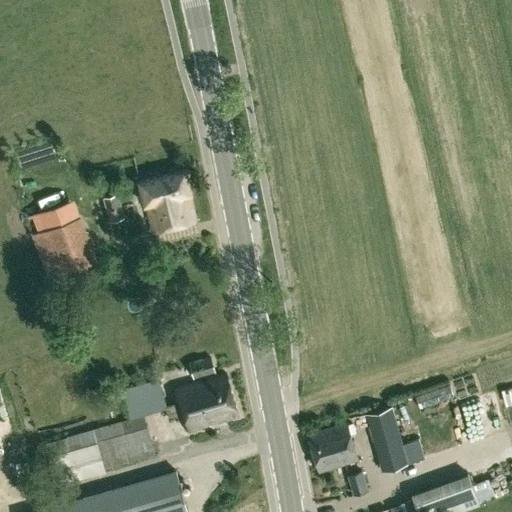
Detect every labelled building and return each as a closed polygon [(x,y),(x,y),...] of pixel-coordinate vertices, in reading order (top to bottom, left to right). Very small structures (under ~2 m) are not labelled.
[(25,158),(61,153),(59,140),(23,145),(25,158)] [(36,170),(67,161),(64,151),(33,160),(36,170)] [(185,169),(138,180),(144,204),(146,204),(152,230),(193,220),(187,194),(191,193),(185,169)] [(104,198),(108,215),(110,222),(124,218),(117,194),(104,198)] [(41,231),(32,235),(49,278),(97,259),(81,216),(73,196),(33,211),(41,231)] [(189,363),(195,382),(217,375),(211,357),(189,363)] [(166,407),(165,407),(168,419),(184,414),(189,429),(238,414),(225,373),(217,375),(195,382),(176,388),(180,401),(166,405),(166,407)] [(119,391),(127,419),(142,414),(165,407),(166,407),(166,405),(159,379),(119,391)] [(466,431),(483,427),(477,400),(459,405),(466,431)] [(403,443),(392,406),(365,414),(382,472),(422,460),(416,439),(403,443)] [(51,428),(64,474),(132,455),(118,409),(51,428)] [(0,435),(12,432),(8,418),(0,420),(0,435)] [(346,423),(308,434),(319,471),(357,460),(349,433),(346,423)] [(187,511),(176,470),(31,511),(187,511)] [(368,490),(362,471),(348,476),(353,494),(368,490)] [(413,496),(418,511),(458,511),(480,504),(468,472),(411,493),(413,496)] [(418,511),(413,496),(400,501),(401,503),(404,511),(418,511)] [(391,511),(404,511),(401,503),(390,508),(391,511)]
